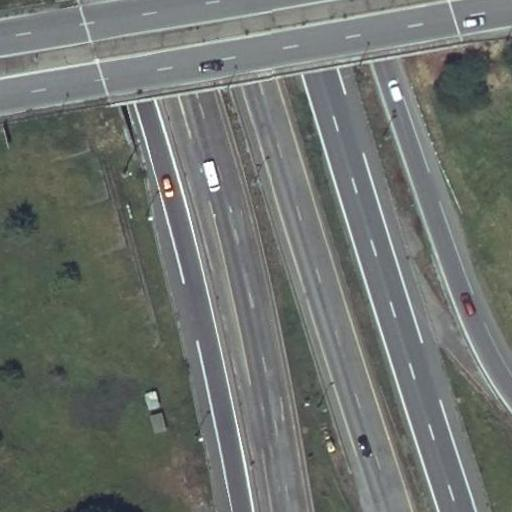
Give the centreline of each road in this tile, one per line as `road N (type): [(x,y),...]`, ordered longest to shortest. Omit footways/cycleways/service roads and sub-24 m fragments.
road 1 (motorway): [(458,511),(295,0)]
road 2 (motorway): [(233,0),(392,511)]
road 3 (motorway): [(165,0),(212,152),(291,511)]
road 4 (motorway): [(118,0),(194,285),(237,511)]
road 5 (motorway): [(0,99),(511,13)]
road 6 (motorway): [(511,393),(464,303),(360,0)]
road 7 (motorway): [(248,0),(0,42)]
